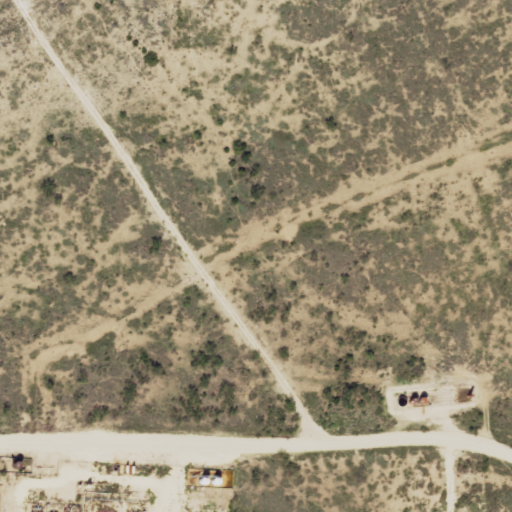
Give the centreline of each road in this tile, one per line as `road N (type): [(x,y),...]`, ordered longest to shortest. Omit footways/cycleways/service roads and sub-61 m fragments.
road 1 (track): [(39,0),(294,394),(288,448)]
road 2 (track): [(0,437),(338,449),(511,485)]
